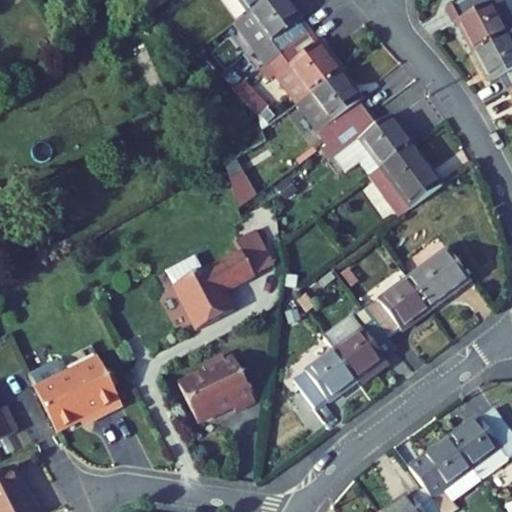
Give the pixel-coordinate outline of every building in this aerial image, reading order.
[(154,0),(163,15),(166,13),(155,0),(154,0)] [(173,0),(155,0),(166,13),(178,7),(173,0)] [(245,0),(261,20),(288,0),(227,0),(228,1),(229,0),(245,0)] [(277,70),(319,40),(309,26),(312,24),(293,0),(288,0),(261,20),(247,31),(277,70)] [(482,57),(511,41),(511,30),(508,22),(511,20),(511,0),(483,0),(456,14),(463,27),(465,26),(482,57)] [(306,110),(351,77),(331,50),(328,52),(319,40),(277,70),(306,110)] [(511,41),(482,57),(500,90),(511,84),(511,41)] [(249,77),(234,86),(253,117),(267,108),(249,77)] [(336,149),(378,119),(369,108),(373,105),(351,77),(306,110),(336,149)] [(372,144),(392,172),(422,150),(401,123),(388,132),(378,119),(336,149),(346,163),(359,153),(372,144)] [(372,144),(359,153),(379,181),(392,172),(372,144)] [(422,150),(392,172),(379,181),(410,222),(452,191),(422,150)] [(200,325),(206,335),(244,315),(239,306),(234,297),(284,270),(266,237),(246,247),(251,256),(221,272),(221,271),(183,291),(200,325)] [(457,255),(417,285),(439,315),(480,285),(457,255)] [(417,285),(376,315),(378,318),(399,345),(439,315),(417,285)] [(404,353),(399,345),(378,318),(366,326),(363,322),(334,343),(345,358),(367,388),(397,367),(393,361),(404,353)] [(397,367),(408,358),(404,353),(393,361),(397,367)] [(50,400),(67,434),(102,417),(104,421),(132,407),(108,358),(45,390),(50,400)] [(367,388),(345,358),(303,388),(324,417),(337,407),(338,409),(367,388)] [(188,389),(204,420),(215,424),(243,410),(245,416),(265,407),(243,361),(235,365),(232,361),(212,371),(214,375),(188,389)] [(367,388),(371,392),(400,371),(397,367),(367,388)] [(0,451),(30,436),(18,412),(9,416),(0,398),(0,451)] [(488,420),(459,442),(490,483),(511,466),(511,423),(504,412),(490,423),(488,420)] [(462,504),(490,483),(459,442),(419,471),(432,489),(449,511),(462,511),(466,510),(462,504)] [(0,483),(0,511),(49,511),(43,499),(38,501),(34,493),(35,489),(26,471),(0,483)] [(449,511),(432,489),(421,498),(420,495),(398,511),(449,511)]
